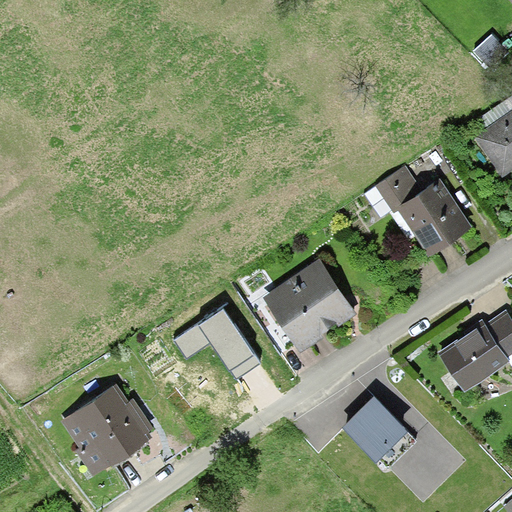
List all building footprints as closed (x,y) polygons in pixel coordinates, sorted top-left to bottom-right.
[(511,112),(480,135),(505,170),(511,164),(511,112)] [(402,203),(422,190),(405,165),(380,181),(397,206),(402,203)] [(422,190),(402,203),(397,206),(393,210),(410,236),(420,229),(433,249),(435,248),(432,244),(447,233),(464,221),(467,226),(468,225),(437,179),(422,190)] [(319,263),(299,276),(308,289),(327,275),(319,263)] [(301,336),(308,338),(329,323),(350,309),(327,275),(308,289),(299,276),(272,295),(301,336)] [(223,301),(173,336),(186,355),(210,338),(237,377),(263,358),(223,301)] [(511,315),(508,309),(487,324),(503,347),(511,341),(511,315)] [(509,355),(507,354),(503,347),(487,324),(486,321),(462,338),(442,351),(466,384),(509,355)] [(511,350),(511,341),(503,347),(507,354),(511,350)] [(76,410),(77,410),(109,457),(111,460),(134,444),(149,434),(146,429),(150,426),(132,398),(127,402),(115,383),(76,410)] [(372,395),(341,421),(382,470),(413,444),(372,395)] [(84,452),(94,467),(109,457),(77,410),(66,417),(84,445),(80,447),(83,452),(84,452)]
